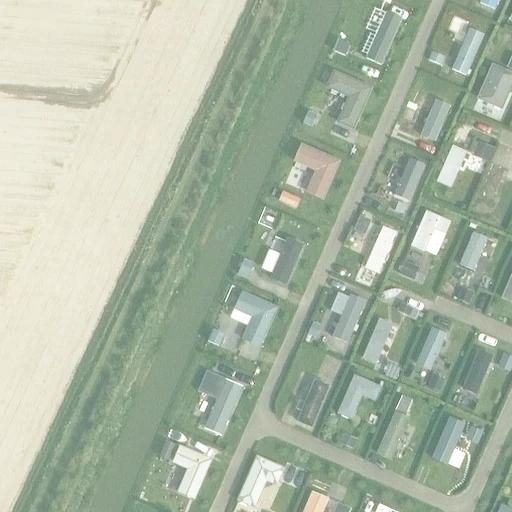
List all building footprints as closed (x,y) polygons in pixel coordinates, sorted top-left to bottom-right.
[(396,49),(411,2),(403,0),(380,0),(368,40),(396,49)] [(473,13),(459,54),(478,60),(492,19),(473,13)] [(341,39),(354,42),(358,28),(345,25),(341,39)] [(352,88),(346,108),(370,114),(382,70),(341,58),(334,83),(352,88)] [(511,75),(491,66),(477,100),(501,111),(511,85),(511,75)] [(424,117),(450,125),(460,91),(434,84),(424,117)] [(327,159),(319,179),(337,186),(352,147),(313,132),(305,151),(327,159)] [(407,178),(423,185),(438,150),(422,143),(407,178)] [(478,144),(473,158),(488,163),(493,149),(478,144)] [(483,181),(501,189),(511,162),(511,152),(497,147),(483,181)] [(439,196),(422,232),(447,244),(464,208),(439,196)] [(372,253),(389,260),(409,218),(392,210),(372,253)] [(471,255),(485,260),(500,224),(480,216),(470,241),(461,238),(451,262),(466,268),(471,255)] [(278,234),(272,255),(285,260),(292,239),(278,234)] [(252,244),(244,257),(258,265),(266,253),(252,244)] [(402,288),(407,270),(390,265),(385,283),(402,288)] [(251,276),(239,303),(255,311),(245,333),(266,343),(286,300),(272,294),(275,288),(251,276)] [(348,276),(340,297),(351,301),(338,331),(354,337),(374,287),(348,276)] [(371,336),(390,343),(403,311),(384,304),(371,336)] [(437,312),(423,350),(440,356),(455,318),(437,312)] [(316,313),(314,325),(330,327),(332,315),(316,313)] [(484,379),(504,343),(487,334),(467,370),(484,379)] [(339,373),(349,343),(330,336),(306,405),(324,412),(337,372),(339,373)] [(393,362),(406,365),(409,353),(396,350),(393,362)] [(223,381),(213,414),(234,420),(250,367),(216,357),(210,377),(223,381)] [(386,386),(393,371),(361,358),(344,396),(362,404),(373,381),(386,386)] [(403,440),(418,402),(401,395),(386,433),(403,440)] [(455,441),(470,407),(457,402),(443,435),(455,441)] [(351,417),(345,432),(362,440),(369,425),(351,417)] [(202,485),(220,445),(186,429),(178,448),(195,456),(186,477),(202,485)] [(240,502),(262,509),(276,465),(288,469),(294,451),(259,441),(240,502)] [(327,511),(339,483),(317,475),(302,511),(327,511)] [(511,511),(511,490),(507,489),(497,511),(511,511)] [(387,490),(384,501),(408,510),(412,499),(387,490)] [(284,511),(284,499),(268,500),(269,511),(284,511)]
